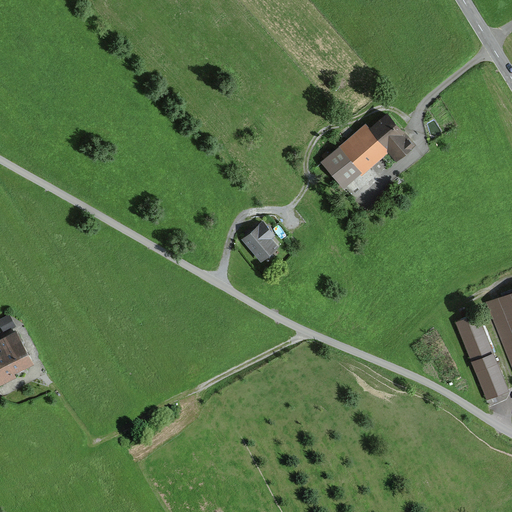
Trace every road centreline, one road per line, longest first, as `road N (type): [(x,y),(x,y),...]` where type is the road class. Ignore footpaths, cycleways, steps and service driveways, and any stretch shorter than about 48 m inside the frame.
road 1 (unclassified): [(511,431),(244,300),(0,159)]
road 2 (track): [(50,384),(99,439),(307,330)]
